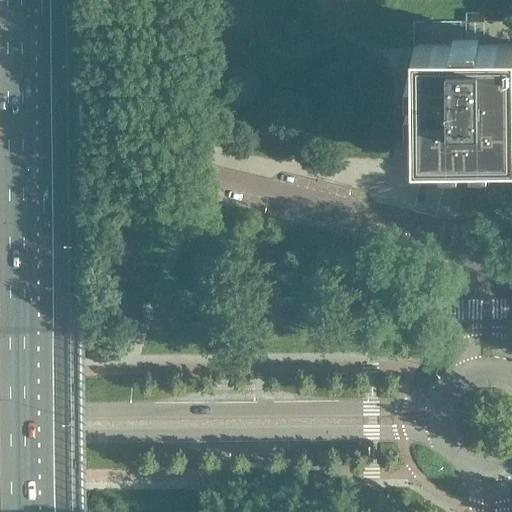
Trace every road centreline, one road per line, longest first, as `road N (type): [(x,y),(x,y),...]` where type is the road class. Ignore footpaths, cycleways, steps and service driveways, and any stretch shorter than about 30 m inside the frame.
road 1 (unclassified): [(491,370),(491,279),(462,244),(245,188),(175,151),(162,121),(160,0)]
road 2 (motorway): [(19,511),(14,0)]
road 3 (tertiary): [(0,423),(441,415)]
